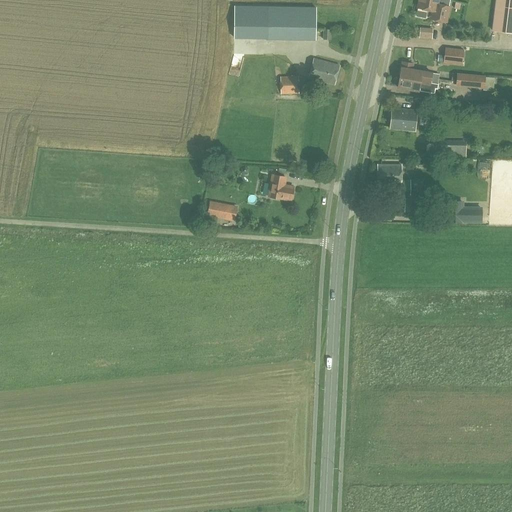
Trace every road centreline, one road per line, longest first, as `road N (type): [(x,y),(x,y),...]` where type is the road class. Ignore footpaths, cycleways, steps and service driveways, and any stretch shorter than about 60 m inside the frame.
road 1 (secondary): [(326,511),(338,242),(385,0)]
road 2 (track): [(338,242),(0,220)]
